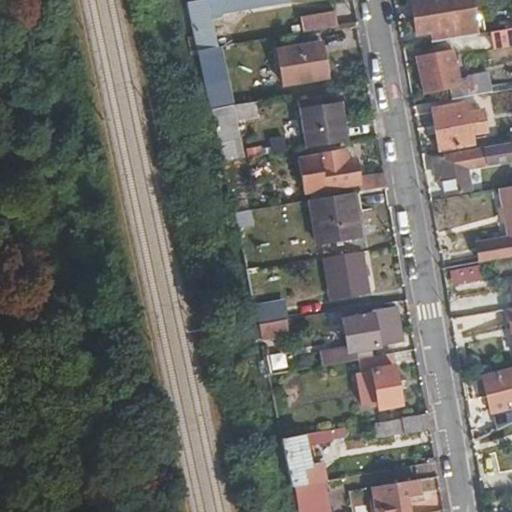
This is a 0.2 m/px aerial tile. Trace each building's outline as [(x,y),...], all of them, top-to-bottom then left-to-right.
[(195,0),(186,1),(197,50),(218,47),(211,19),(220,17),(222,14),(290,2),(289,0),(195,0)] [(431,31),(433,41),(476,35),(470,0),(414,0),(411,1),(417,35),(431,31)] [(302,33),(337,27),(335,11),(300,17),(302,33)] [(511,28),(490,33),(493,50),(511,46),(511,28)] [(220,38),(222,46),(230,45),(229,37),(220,38)] [(322,41),(275,49),(282,86),(329,79),(322,41)] [(197,50),(207,95),(221,91),(219,79),(225,77),(219,47),(218,47),(197,50)] [(449,89),(451,100),(492,92),(488,72),(466,76),(467,81),(461,81),(454,49),(431,53),(432,59),(414,63),(421,95),(449,89)] [(257,102),(233,106),(237,120),(259,117),(257,102)] [(305,149),(349,142),(342,102),(312,106),(298,108),(305,149)] [(465,103),(432,110),(439,150),(473,144),(471,136),(488,133),(483,108),(466,111),(465,103)] [(219,145),(223,162),(238,160),(239,160),(235,140),(241,139),(237,120),(233,106),(211,111),(219,145)] [(297,125),(282,128),(285,144),(300,142),(297,125)] [(440,174),(442,182),(444,196),(472,191),(468,169),(511,161),(511,143),(431,158),(433,175),(440,174)] [(306,193),(359,185),(358,177),(355,160),(347,161),(345,151),(300,159),(306,193)] [(238,160),(223,162),(232,201),(246,198),(244,189),(238,160)] [(360,191),(386,187),(384,173),(358,177),(359,185),(360,191)] [(434,183),(442,182),(440,174),(433,175),(434,183)] [(473,243),(478,264),(511,257),(511,186),(499,189),(508,237),(473,243)] [(353,192),(309,200),(317,245),(361,238),(353,192)] [(363,251),(322,258),(329,301),(370,294),(363,251)] [(478,265),(448,269),(450,286),(480,283),(478,265)] [(255,309),(259,324),(287,319),(284,304),(255,309)] [(319,352),(321,367),(349,361),(348,354),(377,348),(399,345),(392,307),(373,310),(373,312),(367,313),(365,304),(340,309),(346,347),(319,352)] [(392,307),(399,345),(404,344),(397,306),(392,307)] [(275,322),(259,324),(260,333),(277,330),(275,322)] [(348,354),(349,361),(357,360),(379,356),(377,348),(348,354)] [(400,404),(391,353),(379,356),(357,360),(359,373),(354,373),(359,405),(377,403),(378,408),(400,404)] [(511,369),(481,377),(490,412),(511,406),(511,369)] [(377,437),(429,428),(427,413),(374,423),(377,437)] [(328,431),(319,433),(321,440),(329,438),(328,431)] [(282,439),(292,488),(295,487),(325,482),(327,481),(323,463),(312,465),(305,435),(282,439)] [(374,511),(410,511),(407,498),(421,495),(419,479),(371,487),(374,511)] [(295,487),(299,511),(329,511),(325,485),(325,482),(295,487)]
